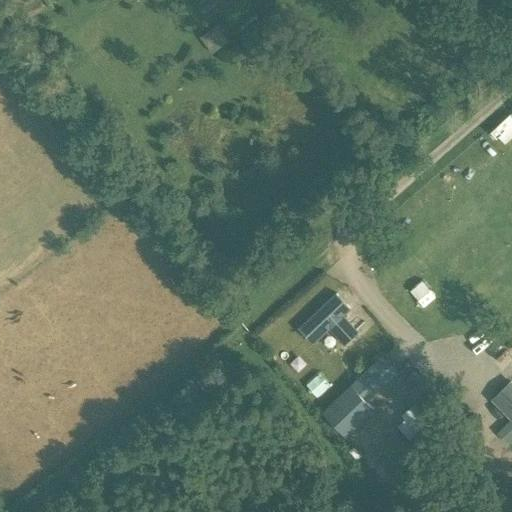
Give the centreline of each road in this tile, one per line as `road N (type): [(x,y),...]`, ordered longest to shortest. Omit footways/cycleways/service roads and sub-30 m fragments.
road 1 (track): [(245,327),(26,511)]
road 2 (track): [(374,300),(511,176)]
road 3 (track): [(245,327),(349,234)]
